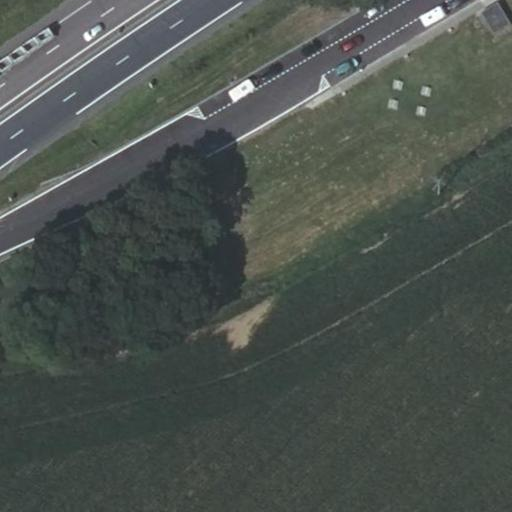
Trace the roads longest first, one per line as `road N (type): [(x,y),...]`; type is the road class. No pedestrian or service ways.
road 1 (motorway): [(0,154),(220,0)]
road 2 (motorway): [(124,0),(0,87)]
